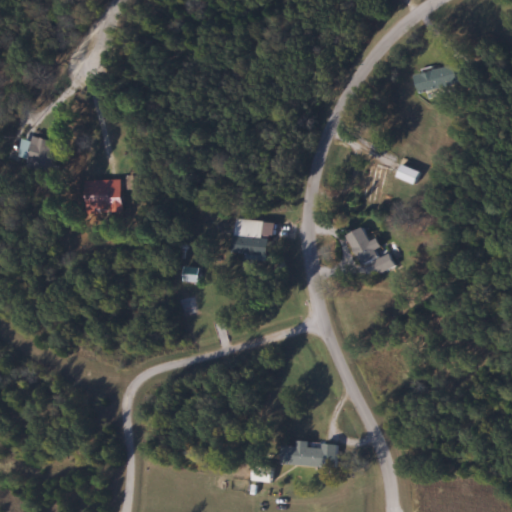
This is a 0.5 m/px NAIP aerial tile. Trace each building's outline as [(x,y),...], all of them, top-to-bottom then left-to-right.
[(416,94),(453,84),(448,66),(411,76),(416,94)] [(27,143),(16,140),(12,157),(22,160),(20,169),(49,176),(57,145),(29,137),(27,143)] [(386,203),(389,189),(382,188),(386,170),(365,165),(356,204),(378,209),(380,201),(386,203)] [(394,178),(412,185),(417,173),(399,166),(394,178)] [(82,181),(82,211),(120,211),(120,181),(82,181)] [(229,254),(261,257),(264,223),(232,220),(229,254)] [(358,266),(384,257),(377,239),(368,242),(362,229),(346,235),(358,266)] [(280,446),(279,466),(335,469),(336,445),(295,443),(295,447),(280,446)]
